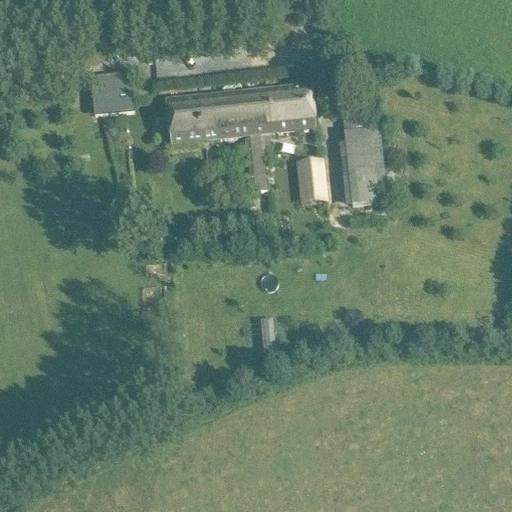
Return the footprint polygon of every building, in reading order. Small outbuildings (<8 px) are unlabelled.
[(131,100),(130,81),(110,83),(112,102),(131,100)] [(166,104),(171,149),(317,133),(312,89),(166,104)] [(381,139),(345,142),(353,214),(389,210),(381,139)] [(324,168),(298,170),(301,212),(328,210),(324,168)] [(277,326),(262,327),(264,369),(280,368),(277,326)]
